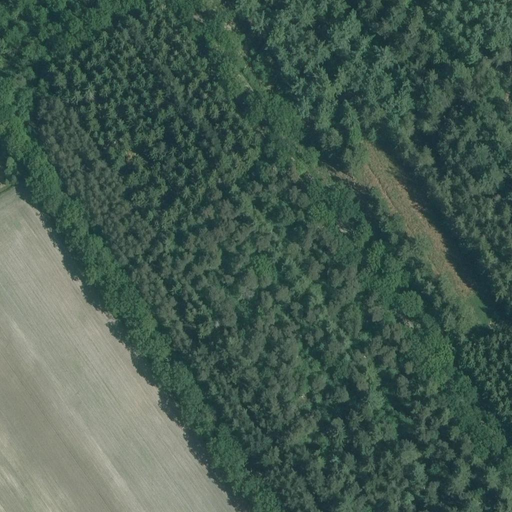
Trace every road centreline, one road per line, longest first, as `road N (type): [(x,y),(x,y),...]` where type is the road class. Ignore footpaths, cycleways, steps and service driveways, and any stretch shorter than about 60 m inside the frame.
road 1 (track): [(285,511),(34,147),(34,81),(143,0)]
road 2 (track): [(511,479),(187,0)]
road 3 (track): [(511,339),(436,348),(262,478)]
